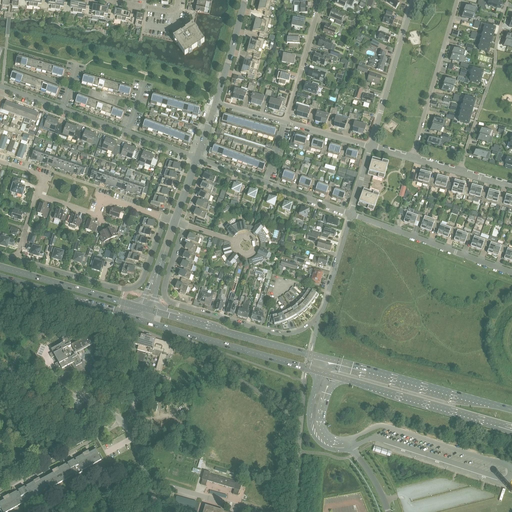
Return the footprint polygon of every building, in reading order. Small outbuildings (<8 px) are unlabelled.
[(22,0),(22,8),(26,8),(26,7),(33,8),(34,0),(22,0)] [(40,10),(44,10),(45,0),(44,0),(34,0),(33,8),(40,9),(40,10)] [(49,0),(49,1),(45,0),(44,10),(48,11),(48,9),(55,10),(57,1),(52,0),(50,0),(49,0)] [(387,0),(386,2),(396,9),(400,3),(395,0),(387,0)] [(502,4),(490,0),(488,7),(496,9),(501,9),(502,4)] [(61,1),(57,1),(55,10),(62,11),(62,13),(66,14),(68,3),(64,3),(64,2),(61,1)] [(293,6),(294,6),(294,12),(299,12),(299,13),(307,14),(308,6),(311,6),(311,3),(308,3),(308,2),(300,2),(299,2),(294,2),(293,6)] [(70,13),(77,14),(79,4),(74,3),(71,3),(71,4),(68,3),(66,14),(70,14),(70,13)] [(83,5),(79,4),(77,14),(84,15),(84,16),(88,17),(90,7),(86,6),(86,5),(83,5)] [(269,10),(270,7),(259,4),(259,6),(257,6),(257,7),(257,8),(257,9),(257,10),(257,11),(258,11),(263,11),(265,12),(264,15),(270,17),(272,11),(269,10)] [(463,11),(473,13),(475,7),(469,6),(465,5),(463,11)] [(93,7),(90,7),(88,17),(92,18),(92,16),(99,17),(101,8),(97,7),(94,7),(93,7)] [(106,8),(101,8),(99,17),(106,19),(106,20),(110,21),(112,11),(108,10),(108,9),(106,9),(106,8)] [(344,15),(332,10),(329,17),(336,20),(335,23),(341,26),(342,22),(341,22),(344,15)] [(115,11),(112,11),(110,21),(114,22),(114,20),(121,22),(123,12),(119,11),(116,11),(115,11)] [(385,16),(383,23),(392,26),(394,19),(391,18),(391,16),(392,16),(393,13),(387,11),(385,16)] [(475,14),(473,13),(463,11),(461,18),(466,18),(471,20),(472,18),(474,19),(475,14)] [(128,25),(132,25),(134,15),(130,14),(127,13),(128,13),(123,12),(121,22),(128,23),(128,25)] [(137,16),(134,15),(132,25),(135,26),(141,28),(144,16),(137,15),(137,16)] [(306,18),(297,16),(296,19),(293,18),(291,26),(294,27),(294,30),(299,31),(300,28),(302,28),(303,24),(305,25),(306,18)] [(254,25),(268,28),(270,19),(264,18),(263,21),(261,20),(261,21),(256,18),(255,18),(255,19),(254,20),(254,21),(253,22),(253,23),(255,23),(254,25)] [(324,28),(324,29),(323,32),(326,33),(326,34),(333,37),(335,33),(336,34),(338,33),(341,27),(332,23),(331,27),(326,25),(326,26),(324,27),(324,28)] [(193,25),(192,25),(173,38),(176,42),(175,42),(177,46),(178,45),(185,55),(188,53),(189,54),(192,51),(197,47),(198,48),(201,45),(204,42),(197,32),(198,31),(196,28),(195,28),(193,25)] [(252,31),(252,32),(253,32),(258,32),(260,33),(259,36),(267,38),(268,35),(266,34),(268,28),(254,25),(254,27),(252,26),(252,28),(252,29),(252,30),(252,31)] [(485,26),(484,32),(494,35),(496,28),(491,27),(485,26)] [(385,43),(386,42),(387,43),(390,36),(387,35),(389,30),(381,27),(378,33),(380,34),(378,39),(383,41),(383,42),(385,43)] [(494,35),(484,32),(482,38),(492,41),(494,35)] [(356,40),(361,42),(364,36),(357,33),(356,36),(357,37),(356,40)] [(287,44),(289,44),(289,48),(293,48),(293,49),(298,49),(298,44),(299,44),(300,38),(299,38),(299,34),(288,34),(288,38),(287,38),(287,44)] [(249,46),(262,50),(264,40),(258,38),(257,42),(255,41),(255,42),(250,39),(249,40),(249,41),(248,41),(248,42),(247,43),(249,44),(249,46)] [(482,38),(480,44),(490,47),(492,41),(482,38)] [(328,50),(331,42),(322,39),(322,41),(320,40),(318,46),(322,48),(323,49),(328,50)] [(490,47),(480,44),(479,50),(484,52),(489,52),(490,47)] [(246,52),(246,53),(247,52),(252,53),(254,54),(253,57),(259,59),(261,53),(258,52),(259,49),(262,50),(249,46),(248,48),(246,47),(246,48),(246,49),(246,50),(246,52)] [(463,57),(465,50),(457,48),(453,48),(451,53),(463,57)] [(282,58),(282,63),(294,65),(295,57),(290,56),(291,53),(280,50),(279,54),(282,58)] [(380,56),(379,60),(376,59),(376,62),(385,65),(386,62),(387,59),(387,58),(384,57),(386,53),(385,53),(385,52),(383,51),(382,52),(379,51),(378,56),(380,56)] [(459,62),(461,63),(463,63),(465,57),(463,57),(451,53),(449,60),(454,61),(459,62)] [(335,62),(337,58),(325,54),(324,57),(315,54),(313,62),(323,66),(325,61),(330,63),(331,61),(335,62)] [(20,68),(23,57),(18,56),(15,66),(20,68)] [(28,59),(23,57),(20,68),(25,69),(28,59)] [(31,71),(34,60),(28,59),(25,69),(31,71)] [(243,67),(256,70),(253,69),(255,64),(258,65),(259,61),(252,59),(251,63),(250,62),(245,60),(244,60),(243,61),(242,62),(242,63),(242,64),(243,65),(243,67)] [(385,65),(376,62),(374,61),(374,60),(370,59),(369,61),(367,67),(372,68),(373,66),(377,68),(376,70),(383,72),(383,71),(384,69),(385,65)] [(39,62),(34,60),(31,71),(36,72),(39,62)] [(39,62),(36,72),(41,73),(44,63),(39,62)] [(49,65),(44,63),(41,73),(46,75),(49,65)] [(46,75),(51,76),(54,66),(49,65),(46,75)] [(60,68),(54,66),(51,76),(57,78),(60,68)] [(357,71),(367,74),(369,69),(358,66),(357,71)] [(240,72),(240,73),(241,73),(246,74),(248,75),(247,78),(253,80),(256,70),(243,67),(242,68),(240,68),(240,69),(240,70),(240,71),(240,72)] [(65,69),(60,68),(57,78),(62,79),(65,69)] [(310,70),(309,70),(308,73),(309,74),(308,77),(314,79),(314,80),(319,81),(320,78),(324,79),(326,73),(325,73),(326,71),(318,68),(317,71),(310,69),(310,70)] [(473,69),(472,76),(482,78),(483,72),(479,71),(473,69)] [(285,75),(286,72),(278,70),(277,73),(278,73),(277,80),(279,80),(278,84),(285,86),(286,82),(289,83),(290,76),(285,75)] [(15,83),(19,73),(13,71),(10,81),(15,83)] [(19,73),(15,83),(20,85),(24,75),(19,73)] [(367,81),(379,84),(381,77),(370,73),(367,81)] [(87,86),(90,76),(84,74),(81,85),(87,86)] [(25,87),(29,77),(24,75),(20,85),(25,87)] [(95,77),(90,76),(87,86),(92,88),(95,77)] [(482,78),(472,76),(470,82),(475,83),(480,84),(482,78)] [(30,88),(34,78),(29,77),(25,87),(30,88)] [(95,77),(92,88),(97,89),(100,79),(95,77)] [(35,90),(39,80),(34,78),(30,88),(35,90)] [(443,84),(453,86),(454,80),(449,79),(444,78),(443,84)] [(105,80),(100,79),(97,89),(102,91),(105,80)] [(40,92),(44,82),(39,80),(35,90),(40,92)] [(111,82),(105,80),(102,91),(108,92),(111,82)] [(45,94),(49,84),(44,82),(40,92),(45,94)] [(113,94),(116,83),(111,82),(108,92),(113,94)] [(116,83),(113,94),(118,95),(121,85),(116,83)] [(303,91),(316,95),(317,92),(318,92),(319,88),(318,88),(318,87),(319,85),(313,83),(312,86),(306,84),(305,87),(304,86),(303,90),(304,91),(303,91)] [(50,96),(54,86),(49,84),(45,94),(50,96)] [(451,92),(453,86),(443,84),(441,90),(446,91),(451,92)] [(121,85),(118,95),(123,96),(126,86),(121,85)] [(233,99),(238,100),(241,90),(232,88),(232,85),(230,94),(234,95),(233,99)] [(54,86),(50,96),(56,98),(59,88),(54,86)] [(132,88),(126,86),(123,96),(129,98),(132,88)] [(242,88),(241,90),(238,100),(243,102),(244,98),(245,98),(247,91),(247,89),(242,88)] [(365,101),(364,102),(363,105),(368,106),(369,106),(369,104),(369,103),(372,104),(372,103),(373,104),(374,101),(373,101),(374,97),(366,95),(365,95),(367,91),(362,90),(362,89),(357,88),(354,98),(359,100),(360,97),(363,98),(362,101),(362,100),(365,101)] [(156,106),(159,95),(153,94),(150,104),(156,106)] [(75,105),(80,107),(84,97),(78,95),(75,105)] [(159,95),(156,106),(157,103),(162,105),(164,97),(159,95)] [(265,97),(259,95),(256,105),(261,107),(262,103),(263,103),(265,97)] [(80,107),(85,108),(89,98),(84,97),(80,107)] [(94,100),(89,98),(85,108),(90,110),(94,100)] [(169,98),(167,106),(166,109),(171,110),(172,108),(174,100),(169,98)] [(277,98),(276,100),(274,110),(279,112),(280,108),(281,108),(282,105),(284,106),(286,101),(277,98)] [(466,98),(464,104),(474,106),(476,100),(471,99),(466,98)] [(90,110),(95,112),(99,102),(94,100),(90,110)] [(311,109),(314,109),(316,104),(316,102),(313,101),(312,106),(310,105),(310,106),(305,105),(304,108),(302,118),(307,119),(308,116),(309,116),(311,109)] [(95,112),(100,114),(104,104),(99,102),(95,112)] [(296,116),(302,118),(304,108),(305,105),(296,102),(294,112),(298,113),(296,116)] [(9,112),(12,105),(6,103),(3,110),(9,112)] [(100,114),(105,116),(109,106),(104,104),(100,114)] [(315,122),(320,123),(323,114),(320,113),(320,108),(318,108),(319,105),(316,104),(314,109),(317,110),(315,118),(316,118),(315,122)] [(462,110),(472,112),(474,106),(464,104),(462,110)] [(14,114),(17,107),(12,105),(9,112),(14,114)] [(192,116),(200,118),(201,113),(199,113),(201,107),(195,105),(192,116)] [(114,108),(109,106),(105,116),(110,118),(114,108)] [(20,116),(23,108),(17,107),(14,114),(20,116)] [(25,118),(28,110),(23,108),(20,116),(25,118)] [(115,119),(119,109),(114,108),(110,118),(115,119)] [(119,109),(115,119),(121,121),(124,111),(119,109)] [(30,120),(33,112),(28,110),(25,118),(30,120)] [(462,110),(460,116),(470,118),(472,112),(462,110)] [(33,112),(30,120),(36,122),(39,114),(33,112)] [(336,116),(334,123),(335,123),(334,127),(339,128),(342,119),(341,119),(342,116),(339,115),(339,112),(337,112),(337,113),(336,116)] [(220,118),(219,121),(219,123),(227,125),(230,115),(224,114),(223,119),(220,118)] [(323,114),(320,123),(326,125),(327,121),(329,115),(323,114)] [(358,134),(360,124),(357,123),(357,118),(355,118),(356,115),(353,114),(351,120),(355,121),(353,128),(352,132),(358,134)] [(235,117),(230,115),(227,125),(232,127),(235,117)] [(470,118),(460,116),(459,122),(464,123),(469,124),(470,118)] [(232,127),(237,128),(240,118),(235,117),(232,127)] [(39,128),(49,131),(53,120),(48,118),(47,120),(42,119),(39,128)] [(245,119),(240,118),(237,128),(242,130),(245,119)] [(433,118),(432,123),(442,126),(444,127),(446,121),(438,118),(433,118)] [(147,131),(151,121),(146,119),(142,129),(147,131)] [(250,121),(245,119),(242,130),(248,131),(250,121)] [(348,120),(342,119),(339,128),(344,130),(345,126),(346,126),(348,120)] [(58,121),(53,120),(49,131),(56,134),(54,139),(56,140),(58,135),(59,132),(61,126),(57,124),(58,121)] [(152,133),(156,123),(151,121),(147,131),(152,133)] [(253,133),(256,122),(250,121),(248,131),(253,133)] [(261,124),(256,122),(253,133),(258,134),(261,124)] [(152,133),(157,135),(161,125),(156,123),(152,133)] [(440,132),(442,126),(432,123),(430,130),(434,131),(440,132)] [(261,124),(258,134),(263,135),(266,125),(261,124)] [(360,124),(358,134),(363,135),(364,131),(367,132),(371,124),(370,124),(369,127),(360,124)] [(58,135),(68,138),(72,126),(67,125),(66,127),(61,126),(59,132),(58,135)] [(166,127),(161,125),(157,135),(162,137),(166,127)] [(271,127),(266,125),(263,135),(268,137),(271,127)] [(77,128),(72,126),(68,138),(68,136),(73,138),(72,140),(77,141),(78,139),(80,133),(76,131),(77,128)] [(162,137),(168,138),(171,128),(166,127),(162,137)] [(271,127),(268,137),(274,138),(277,128),(271,127)] [(176,130),(171,128),(168,138),(173,140),(176,130)] [(479,134),(489,136),(490,130),(485,129),(480,128),(479,134)] [(181,132),(176,130),(173,140),(178,142),(181,132)] [(82,141),(87,143),(91,133),(86,131),(85,134),(80,133),(78,139),(82,140),(82,141)] [(183,144),(186,134),(181,132),(178,142),(183,144)] [(95,135),(91,133),(87,143),(92,145),(92,144),(97,145),(99,139),(94,138),(95,135)] [(186,134),(183,144),(190,147),(192,142),(190,141),(192,136),(186,134)] [(299,145),(302,135),(296,134),(295,138),(292,137),(289,146),(293,147),(294,143),(299,145)] [(487,142),(489,136),(479,134),(477,140),(481,141),(487,142)] [(307,137),(302,135),(299,145),(304,146),(303,150),(307,151),(309,142),(306,141),(307,137)] [(426,143),(438,146),(440,140),(433,137),(428,137),(426,143)] [(102,151),(107,152),(111,141),(106,139),(105,142),(101,140),(97,149),(102,151)] [(312,143),(309,142),(307,151),(310,152),(311,148),(316,149),(319,140),(313,139),(312,143)] [(324,142),(319,140),(316,149),(321,151),(320,154),(324,156),(324,153),(326,147),(323,146),(324,142)] [(117,153),(119,147),(115,145),(116,143),(111,141),(107,152),(108,151),(112,152),(112,154),(116,156),(117,153)] [(328,153),(333,154),(336,145),(330,143),(329,147),(326,147),(324,153),(328,154),(328,153)] [(209,153),(216,156),(220,146),(215,144),(213,150),(210,149),(209,153)] [(341,146),(336,145),(333,154),(338,156),(337,159),(341,160),(341,158),(343,151),(340,151),(341,146)] [(119,147),(117,153),(122,155),(121,156),(126,157),(130,148),(125,146),(124,149),(119,147)] [(216,156),(221,158),(225,148),(220,146),(216,156)] [(132,158),(136,160),(138,154),(134,152),(135,149),(130,148),(126,157),(131,159),(132,158)] [(221,158),(226,160),(230,150),(225,148),(221,158)] [(350,159),(353,150),(348,148),(346,152),(343,151),(341,158),(345,159),(345,158),(350,159)] [(232,162),(235,152),(230,150),(226,160),(232,162)] [(359,151),(353,150),(350,159),(356,161),(355,164),(358,165),(361,156),(357,155),(359,151)] [(473,155),(485,159),(487,152),(479,150),(474,150),(473,155)] [(36,160),(37,161),(40,152),(34,151),(32,159),(32,160),(36,162),(36,160)] [(46,151),(45,154),(42,162),(45,163),(45,164),(47,165),(47,164),(50,156),(51,153),(46,151)] [(232,162),(237,164),(240,154),(235,152),(232,162)] [(143,155),(138,154),(136,160),(135,163),(140,164),(140,162),(145,164),(144,166),(149,154),(144,153),(143,155)] [(154,156),(149,154),(144,166),(149,168),(150,165),(155,167),(157,161),(153,159),(154,156)] [(242,165),(245,155),(240,154),(237,164),(242,165)] [(242,165),(247,167),(250,157),(245,155),(242,165)] [(247,167),(252,169),(255,159),(250,157),(247,167)] [(372,157),(367,175),(384,179),(389,162),(372,157)] [(252,169),(257,171),(261,161),(255,159),(252,169)] [(77,161),(76,164),(73,173),(76,174),(76,175),(78,176),(78,174),(81,166),(82,163),(77,161)] [(261,161),(257,171),(262,173),(266,163),(261,161)] [(165,171),(166,171),(166,170),(174,173),(175,170),(179,171),(180,165),(170,162),(168,168),(166,168),(165,171)] [(281,180),(287,182),(290,172),(285,170),(287,166),(283,165),(280,174),(283,175),(281,180)] [(86,167),(86,168),(81,166),(78,174),(83,176),(84,174),(86,174),(88,168),(86,167)] [(90,179),(95,180),(98,172),(93,170),(92,174),(90,173),(89,176),(91,176),(90,179)] [(101,182),(100,182),(100,183),(102,184),(103,183),(105,184),(106,184),(108,176),(110,172),(105,170),(103,174),(101,182)] [(176,174),(174,173),(166,170),(166,171),(164,176),(163,176),(162,179),(171,182),(172,179),(175,180),(176,174)] [(297,180),(299,173),(300,171),(297,170),(295,174),(290,172),(287,182),(292,184),(294,179),(297,180)] [(422,184),(426,172),(420,170),(419,176),(416,175),(416,174),(414,182),(422,184)] [(103,174),(98,172),(95,180),(95,181),(97,182),(97,181),(100,182),(101,182),(103,174)] [(111,186),(115,174),(110,172),(108,176),(106,184),(105,184),(105,185),(107,186),(108,185),(111,186)] [(431,174),(426,172),(422,184),(431,187),(433,180),(430,179),(431,174)] [(298,186),(303,188),(307,178),(302,176),(303,174),(299,173),(297,180),(300,181),(298,186)] [(116,187),(119,179),(120,176),(115,174),(111,186),(110,187),(112,187),(113,186),(116,187)] [(205,184),(213,187),(216,187),(217,183),(214,182),(216,177),(205,174),(203,179),(206,181),(205,184)] [(309,174),(307,178),(303,188),(309,190),(311,185),(314,186),(316,179),(317,177),(309,174)] [(436,180),(433,180),(431,187),(440,189),(440,187),(443,177),(437,175),(436,180)] [(445,189),(448,190),(450,184),(447,184),(448,178),(443,177),(440,189),(445,190),(445,189)] [(24,191),(25,187),(18,185),(19,180),(14,178),(13,182),(14,182),(11,192),(22,196),(23,195),(24,195),(25,194),(25,193),(25,192),(24,191)] [(121,189),(120,190),(123,191),(123,190),(126,191),(129,183),(130,179),(125,178),(124,181),(121,189)] [(116,187),(115,188),(117,189),(118,188),(121,189),(124,181),(119,179),(116,187)] [(126,191),(126,192),(128,193),(128,191),(131,192),(131,193),(135,181),(130,179),(129,183),(126,191)] [(173,183),(171,182),(162,179),(160,185),(159,185),(158,188),(167,190),(168,187),(171,188),(173,183)] [(316,179),(314,186),(317,187),(315,192),(320,194),(324,184),(323,184),(324,181),(319,180),(319,181),(316,179)] [(448,191),(457,194),(460,182),(455,180),(453,185),(450,184),(448,190),(448,191)] [(131,193),(131,192),(131,194),(133,194),(133,193),(136,194),(140,183),(135,181),(131,193)] [(330,192),(333,185),(333,183),(330,182),(329,186),(324,184),(320,194),(325,196),(327,191),(330,192)] [(466,183),(460,182),(457,194),(465,196),(467,189),(464,188),(466,183)] [(146,184),(140,183),(136,194),(137,194),(136,196),(141,197),(141,196),(142,196),(146,184)] [(211,196),(213,193),(211,193),(213,187),(205,184),(203,183),(201,188),(204,190),(203,193),(211,196)] [(238,197),(239,194),(242,186),(234,184),(233,186),(230,185),(227,193),(231,194),(234,196),(238,197)] [(332,198),(337,200),(341,190),(335,188),(336,187),(333,185),(330,192),(333,193),(332,198)] [(465,196),(474,199),(477,186),(472,185),(470,190),(467,189),(465,196)] [(341,190),(337,200),(342,202),(344,197),(347,198),(350,190),(342,186),(341,190)] [(483,188),(477,186),(474,199),(482,201),(484,194),(481,193),(483,188)] [(155,196),(163,199),(164,196),(168,197),(169,191),(167,190),(158,188),(156,194),(155,193),(154,196),(155,196)] [(357,206),(373,211),(379,194),(364,188),(357,206)] [(257,192),(250,189),(249,192),(246,191),(246,190),(243,199),(246,200),(246,201),(251,202),(254,203),(257,192)] [(482,201),(491,203),(494,191),(489,190),(487,195),(484,194),(482,201)] [(500,193),(494,191),(491,203),(500,206),(500,205),(502,199),(498,198),(500,193)] [(209,205),(210,202),(209,202),(211,196),(203,193),(201,192),(198,197),(202,199),(201,202),(209,205)] [(503,205),(508,206),(511,196),(506,194),(505,200),(502,199),(500,205),(503,206),(503,205)] [(165,200),(163,199),(155,196),(153,202),(151,202),(150,205),(159,208),(160,204),(164,205),(165,200)] [(274,206),(277,199),(269,196),(268,199),(265,198),(265,197),(262,206),(265,207),(265,208),(269,209),(270,205),(274,206)] [(209,205),(201,202),(198,201),(196,206),(199,208),(198,211),(207,214),(206,214),(207,214),(208,211),(207,211),(209,205)] [(290,212),(292,204),(284,202),(284,205),(281,204),(281,203),(278,211),(281,212),(281,213),(284,214),(285,211),(290,212)] [(41,204),(40,207),(38,206),(37,210),(39,211),(38,214),(43,215),(43,217),(46,218),(49,209),(46,208),(47,206),(44,205),(43,204),(42,204),(41,204)] [(109,215),(110,215),(109,215),(112,216),(112,218),(116,219),(116,218),(119,219),(121,213),(122,213),(124,210),(115,207),(113,210),(111,210),(110,213),(109,213),(109,214),(109,215)] [(298,210),(298,209),(295,218),(298,219),(305,222),(309,210),(302,208),(301,211),(298,210)] [(22,218),(23,215),(21,214),(22,211),(15,209),(14,212),(13,212),(11,218),(14,219),(14,220),(18,222),(18,220),(21,221),(21,220),(22,220),(22,219),(22,218)] [(63,212),(60,211),(60,210),(60,209),(59,209),(58,209),(58,210),(57,212),(55,212),(53,216),(53,218),(54,219),(60,221),(60,220),(64,222),(66,215),(63,214),(63,212)] [(207,214),(198,211),(196,210),(194,215),(197,217),(196,220),(205,223),(206,220),(205,220),(206,214),(207,214)] [(409,224),(412,214),(407,212),(408,211),(405,210),(402,216),(403,215),(406,216),(403,222),(409,224)] [(412,214),(409,224),(414,226),(416,220),(419,221),(421,216),(413,213),(412,214)] [(74,228),(74,226),(76,226),(79,227),(82,220),(78,219),(79,217),(76,216),(76,215),(75,215),(74,215),(73,215),(72,218),(70,217),(69,221),(71,222),(69,227),(70,227),(73,228),(74,228)] [(421,216),(419,221),(422,222),(420,228),(425,230),(429,220),(424,219),(425,217),(421,216)] [(339,222),(338,221),(339,220),(335,219),(333,218),(332,218),(329,217),(328,221),(325,220),(324,222),(337,226),(337,225),(338,225),(339,222)] [(430,218),(429,220),(425,230),(431,232),(433,226),(436,227),(438,222),(430,218)] [(141,228),(149,230),(150,227),(153,228),(155,223),(144,219),(142,225),(141,225),(140,228),(141,228)] [(89,220),(88,223),(86,222),(85,227),(86,227),(86,230),(91,232),(92,231),(95,232),(97,225),(94,224),(95,222),(91,221),(91,220),(90,220),(89,220)] [(228,232),(227,232),(230,235),(230,234),(234,237),(235,236),(236,237),(238,235),(237,234),(238,233),(236,232),(239,230),(239,231),(246,230),(244,222),(238,223),(231,226),(229,224),(225,228),(228,232)] [(442,236),(446,226),(441,225),(441,223),(438,222),(436,227),(439,229),(437,235),(442,236)] [(255,229),(252,233),(254,234),(253,234),(255,236),(256,235),(257,236),(258,234),(260,237),(259,237),(261,244),(268,242),(265,236),(266,235),(262,229),(265,226),(260,223),(257,226),(256,226),(254,228),(255,229)] [(446,226),(442,236),(448,238),(450,232),(453,233),(455,228),(451,227),(446,225),(446,226)] [(106,230),(110,239),(118,236),(114,229),(113,230),(111,228),(108,229),(107,229),(106,229),(106,230)] [(151,231),(149,230),(141,228),(140,228),(139,234),(137,233),(136,236),(137,236),(145,239),(146,236),(150,237),(151,231)] [(335,232),(336,231),(323,228),(320,237),(327,239),(328,235),(334,237),(334,236),(335,236),(336,232),(335,232)] [(455,228),(453,233),(456,235),(454,241),(459,243),(463,233),(464,231),(455,228)] [(103,231),(103,232),(100,233),(102,236),(100,237),(103,243),(110,239),(106,230),(105,230),(104,230),(104,231),(103,231)] [(27,242),(33,244),(36,235),(30,233),(27,242)] [(469,240),(471,234),(468,233),(468,234),(463,233),(459,243),(464,245),(466,239),(469,240)] [(306,240),(316,243),(316,242),(318,243),(317,247),(330,251),(330,250),(331,250),(332,246),(331,246),(332,244),(319,241),(317,240),(318,237),(308,234),(306,240)] [(472,234),(471,234),(469,240),(472,241),(470,247),(476,249),(480,237),(472,234)] [(198,247),(198,248),(199,245),(198,244),(200,238),(190,235),(187,240),(191,241),(190,244),(198,247)] [(147,240),(145,239),(137,236),(135,242),(133,242),(132,245),(133,245),(141,248),(142,244),(146,245),(147,240)] [(0,240),(0,244),(7,247),(8,244),(13,245),(14,242),(9,240),(9,239),(8,239),(8,238),(6,238),(5,238),(2,237),(1,241),(0,240)] [(486,246),(489,240),(480,237),(476,249),(481,251),(483,245),(486,246)] [(489,240),(486,246),(489,247),(487,253),(492,255),(497,243),(489,240)] [(497,243),(492,255),(498,257),(500,251),(503,252),(505,246),(497,243)] [(196,256),(196,257),(197,254),(196,253),(198,248),(198,247),(190,244),(188,244),(185,249),(188,250),(187,254),(196,256)] [(143,248),(141,248),(133,245),(131,251),(130,250),(129,253),(129,254),(129,253),(138,256),(139,253),(142,254),(143,248)] [(28,246),(27,249),(32,251),(31,254),(39,256),(43,257),(44,253),(40,252),(41,249),(37,247),(35,246),(35,247),(33,246),(33,247),(28,246)] [(509,261),(511,253),(511,248),(505,246),(503,252),(506,253),(504,259),(509,261)] [(50,247),(49,252),(54,253),(52,259),(57,260),(58,261),(59,261),(60,261),(61,261),(63,252),(56,250),(56,249),(50,247)] [(224,255),(228,262),(226,264),(230,268),(233,264),(234,265),(236,262),(235,262),(238,258),(237,257),(238,256),(236,255),(235,255),(234,255),(233,256),(231,253),(232,253),(230,247),(223,249),(224,255)] [(259,255),(257,257),(251,260),(254,266),(260,263),(261,263),(266,258),(269,260),(271,255),(267,253),(267,252),(264,250),(264,251),(260,249),(259,251),(258,250),(257,253),(258,253),(257,254),(259,255)] [(114,258),(115,254),(116,254),(106,250),(104,257),(114,260),(114,258)] [(126,259),(125,262),(134,265),(135,261),(138,262),(140,257),(138,256),(129,253),(129,254),(127,259),(126,259)] [(193,265),(193,266),(194,266),(195,263),(194,262),(196,257),(196,256),(187,254),(185,253),(183,258),(186,259),(185,263),(193,265)] [(74,261),(81,263),(86,264),(88,257),(83,256),(76,254),(74,261)] [(294,260),(293,261),(304,265),(306,257),(294,254),(292,259),(294,260)] [(317,264),(317,263),(325,266),(327,260),(320,257),(317,256),(315,262),(315,263),(317,264)] [(117,259),(116,262),(124,265),(121,274),(127,275),(128,273),(133,274),(135,268),(133,268),(134,265),(125,262),(117,259)] [(95,261),(93,269),(100,271),(101,268),(102,268),(104,261),(102,260),(101,263),(95,261)] [(280,265),(296,270),(298,265),(281,261),(280,265)] [(191,274),(191,275),(192,275),(193,272),(191,271),(193,266),(193,265),(185,263),(183,262),(181,267),(184,269),(183,272),(191,274)] [(310,274),(310,276),(321,279),(322,276),(323,274),(322,274),(323,273),(311,269),(310,274)] [(181,281),(190,284),(190,281),(189,280),(191,275),(191,274),(183,272),(181,271),(179,276),(182,278),(181,281)] [(320,282),(321,279),(310,276),(309,279),(310,279),(309,282),(318,285),(319,282),(320,282)] [(190,284),(181,281),(180,284),(178,283),(176,288),(181,291),(180,293),(185,296),(188,287),(190,284)] [(204,304),(207,295),(208,292),(202,290),(203,287),(200,286),(198,295),(201,296),(199,302),(200,302),(200,303),(204,304)] [(314,299),(314,298),(316,299),(319,295),(317,294),(314,292),(315,291),(316,291),(312,290),(312,291),(308,289),(306,294),(314,299)] [(224,301),(221,300),(222,299),(221,298),(223,291),(220,290),(217,302),(218,302),(216,309),(216,310),(218,311),(218,310),(221,311),(222,308),(223,308),(224,304),(223,304),(224,301)] [(208,292),(207,295),(204,304),(209,306),(209,305),(210,305),(212,299),(215,300),(217,293),(214,293),(208,291),(208,292)] [(230,314),(234,301),(235,298),(236,295),(232,294),(226,313),(227,313),(229,314),(229,313),(230,314)] [(306,294),(303,298),(310,304),(311,303),(312,304),(315,300),(314,299),(306,294)] [(303,298),(299,302),(306,308),(307,308),(308,309),(311,305),(310,304),(303,298)] [(242,317),(243,317),(246,305),(247,301),(246,303),(244,302),(242,310),(240,309),(238,316),(240,317),(242,318),(242,317)] [(306,308),(299,302),(295,305),(301,313),(302,312),(304,313),(307,310),(306,308)] [(295,305),(291,308),(297,316),(298,315),(299,317),(303,314),(301,313),(295,305)] [(255,308),(253,312),(251,320),(252,320),(252,321),(254,321),(256,321),(259,311),(259,309),(255,308)] [(287,311),(291,319),(293,319),(293,320),(297,317),(297,316),(291,308),(287,311)] [(263,312),(259,311),(256,321),(258,322),(258,323),(259,323),(260,322),(264,324),(265,319),(262,318),(263,315),(262,315),(263,312)] [(286,322),(287,321),(288,323),(292,321),(291,319),(287,311),(282,313),(286,322)] [(280,324),(282,323),(282,325),(287,323),(286,322),(282,313),(277,314),(280,324)] [(280,324),(277,314),(272,316),(270,315),(269,322),(271,322),(271,323),(271,322),(274,323),(274,325),(280,324)] [(98,340),(94,333),(71,345),(75,352),(98,340)] [(152,354),(151,355),(160,357),(156,369),(160,370),(162,364),(164,365),(166,356),(166,354),(170,355),(171,350),(168,349),(170,344),(151,339),(152,338),(151,336),(147,335),(145,336),(145,337),(141,336),(140,340),(135,338),(133,344),(138,346),(137,350),(152,354)] [(62,369),(72,364),(74,363),(72,359),(77,357),(76,355),(73,356),(68,348),(71,346),(70,344),(71,344),(67,336),(61,339),(63,343),(61,344),(61,345),(51,350),(53,352),(50,354),(52,358),(55,356),(58,362),(55,364),(57,368),(60,366),(62,369)] [(140,375),(140,374),(146,354),(138,352),(132,372),(140,375)] [(78,356),(77,357),(72,359),(74,363),(72,364),(78,376),(82,374),(85,378),(92,374),(87,365),(86,366),(84,362),(81,363),(78,356)] [(94,379),(83,385),(85,389),(96,383),(94,379)] [(83,436),(74,441),(77,445),(86,440),(83,436)] [(83,454),(83,455),(76,459),(76,458),(65,464),(65,465),(58,468),(52,471),(53,473),(40,480),(39,478),(33,481),(34,482),(27,486),(26,485),(16,491),(16,492),(9,496),(9,495),(3,498),(4,500),(0,502),(0,508),(0,509),(1,508),(2,511),(7,511),(24,503),(25,504),(33,500),(32,498),(52,487),(53,489),(54,488),(53,487),(73,476),(74,477),(82,473),(81,471),(101,460),(98,454),(99,454),(96,449),(90,453),(88,451),(83,454)] [(50,454),(41,459),(44,463),(53,458),(50,454)] [(236,482),(229,480),(210,474),(210,472),(204,471),(202,479),(202,480),(201,485),(205,486),(207,481),(234,489),(233,494),(238,496),(239,496),(240,491),(242,482),(237,480),(236,480),(236,482)] [(193,511),(196,502),(176,496),(173,508),(187,511),(193,511)]
